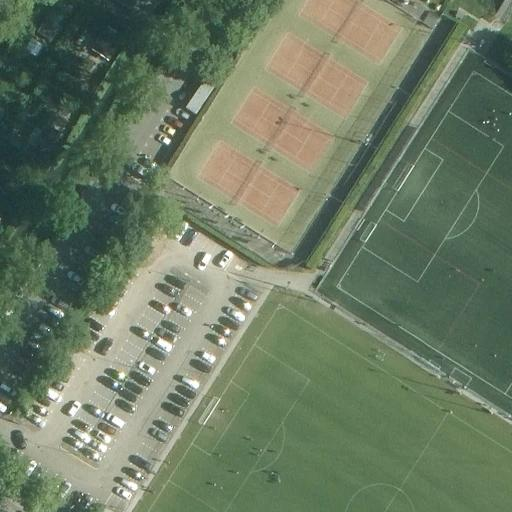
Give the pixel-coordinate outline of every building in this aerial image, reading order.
[(147,20),(159,0),(108,0),(108,1),(128,15),(126,18),(133,23),(138,14),(147,20)] [(40,29),(56,39),(70,16),(55,6),(40,29)] [(120,45),(103,33),(93,49),(110,60),(120,45)] [(45,155),(58,134),(59,135),(67,123),(53,115),(46,126),(45,126),(42,132),(35,128),(26,143),(33,147),(33,148),(45,155)] [(0,191),(12,199),(20,187),(22,183),(4,172),(1,175),(0,177),(0,191)]
